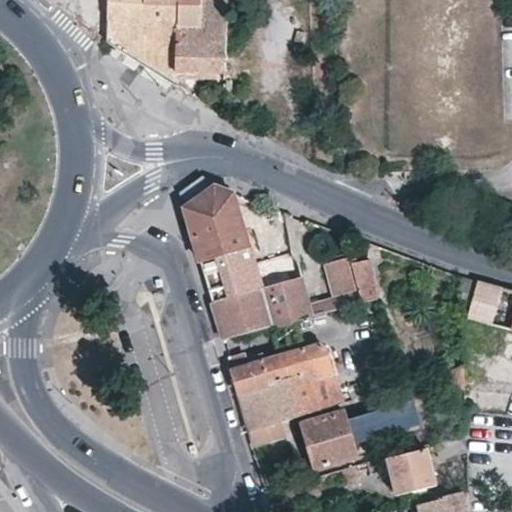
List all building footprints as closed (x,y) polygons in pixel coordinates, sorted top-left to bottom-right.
[(149,65),(178,82),(178,69),(227,72),(228,0),(108,0),(107,39),(109,41),(121,48),(139,59),(149,65)] [(183,208),(214,186),(198,179),(179,192),(183,208)] [(212,302),(303,277),(297,252),(256,264),(235,194),(228,192),(214,186),(183,208),(188,224),(207,288),(212,302)] [(362,303),(351,265),(349,257),(326,263),(335,297),(310,304),(303,277),(212,302),(222,339),(272,325),(273,328),(362,303)] [(366,261),(351,265),(362,303),(377,299),(366,261)] [(511,291),(459,277),(461,317),(511,329),(511,291)] [(299,416),(342,403),(326,351),(320,346),(269,362),(267,354),(245,360),(243,353),(228,357),(234,378),(238,393),(287,379),(299,416)] [(463,388),(462,367),(442,373),(445,384),(454,391),(463,388)] [(250,431),(279,422),(299,416),(287,379),(238,393),(244,411),(250,431)] [(315,470),(358,457),(345,412),(302,425),(315,470)] [(279,422),(250,431),(254,445),(283,437),(279,422)] [(447,438),(465,433),(465,426),(447,432),(447,433),(446,435),(445,437),(447,438)] [(465,452),(465,433),(447,438),(434,442),(438,459),(465,452)] [(436,484),(426,445),(367,462),(369,470),(389,465),(397,494),(413,490),(415,497),(422,495),(421,488),(436,484)] [(466,511),(463,493),(443,498),(443,502),(418,509),(418,511),(466,511)]
